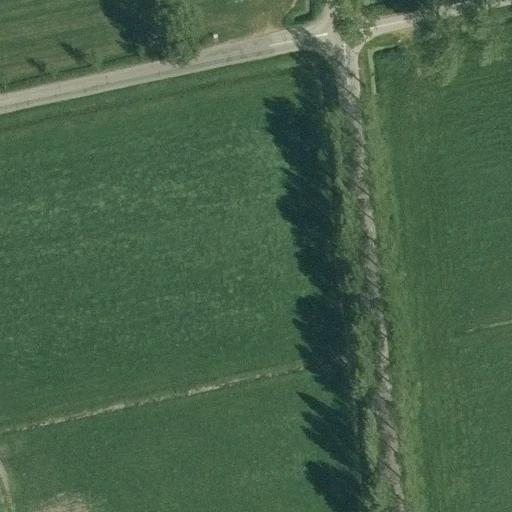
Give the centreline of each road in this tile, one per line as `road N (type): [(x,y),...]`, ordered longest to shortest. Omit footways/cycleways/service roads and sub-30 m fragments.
road 1 (tertiary): [(395,511),(344,38)]
road 2 (tertiary): [(0,109),(344,38)]
road 3 (unclassified): [(344,38),(511,2)]
